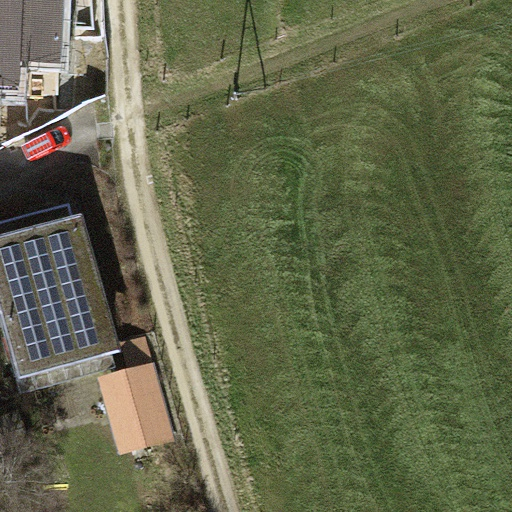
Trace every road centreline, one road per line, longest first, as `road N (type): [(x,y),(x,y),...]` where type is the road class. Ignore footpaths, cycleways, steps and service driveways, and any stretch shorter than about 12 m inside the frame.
road 1 (track): [(235,511),(139,202),(124,0)]
road 2 (track): [(133,126),(441,0)]
